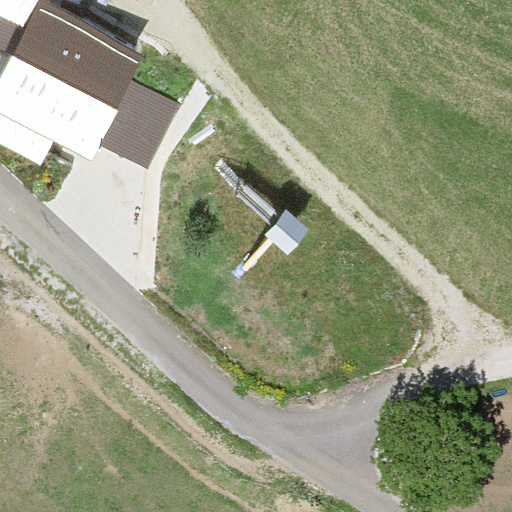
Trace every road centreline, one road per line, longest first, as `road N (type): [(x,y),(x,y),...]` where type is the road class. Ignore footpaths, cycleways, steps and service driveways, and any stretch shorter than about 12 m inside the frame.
road 1 (track): [(222,410),(84,277),(0,216)]
road 2 (unclassified): [(482,361),(462,360),(384,408),(320,464)]
